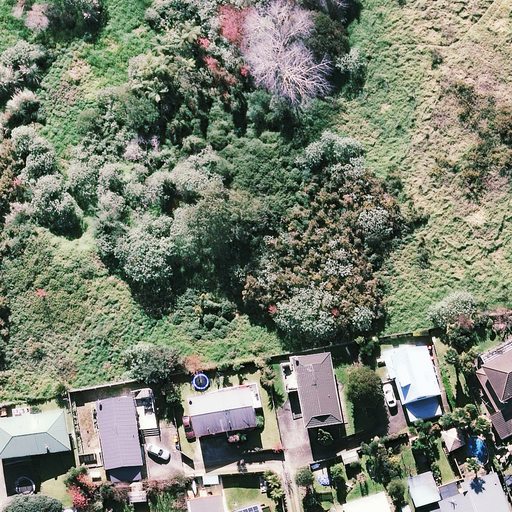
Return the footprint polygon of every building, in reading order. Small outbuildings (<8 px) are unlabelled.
[(447,414),(426,351),(411,356),(409,349),(383,357),(392,384),(396,383),(410,426),(447,414)] [(511,352),(485,366),(488,373),(477,379),(497,420),(491,423),(502,444),(511,438),(511,352)] [(343,428),(330,360),(283,369),(289,398),(301,395),(309,435),(343,428)] [(261,409),(257,390),(207,401),(206,395),(190,398),(200,444),(258,432),(254,411),(261,409)] [(144,471),(135,406),(101,410),(109,475),(144,471)] [(72,455),(66,416),(10,425),(17,464),(72,455)] [(465,449),(459,432),(443,439),(450,455),(465,449)] [(357,451),(340,457),(345,471),(362,465),(357,451)] [(442,504),(432,475),(408,483),(418,511),(442,504)] [(510,511),(498,480),(461,494),(463,499),(439,508),(440,511),(510,511)] [(391,511),(386,495),(339,511),(391,511)]
